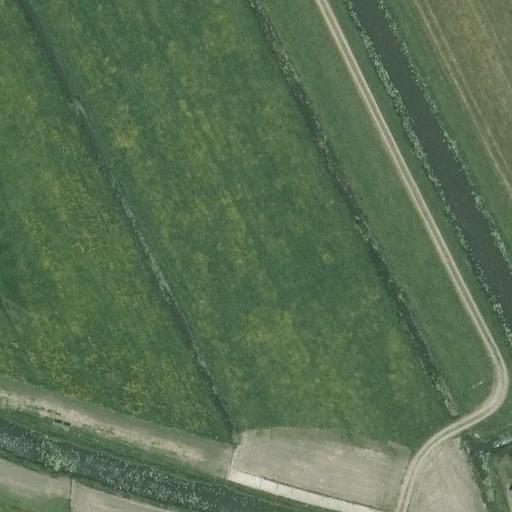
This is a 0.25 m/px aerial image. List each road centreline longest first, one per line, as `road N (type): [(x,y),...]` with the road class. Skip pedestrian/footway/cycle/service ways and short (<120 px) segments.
road 1 (track): [(321,0),(500,373),(490,407),(424,458),(402,511)]
road 2 (track): [(0,402),(357,511)]
